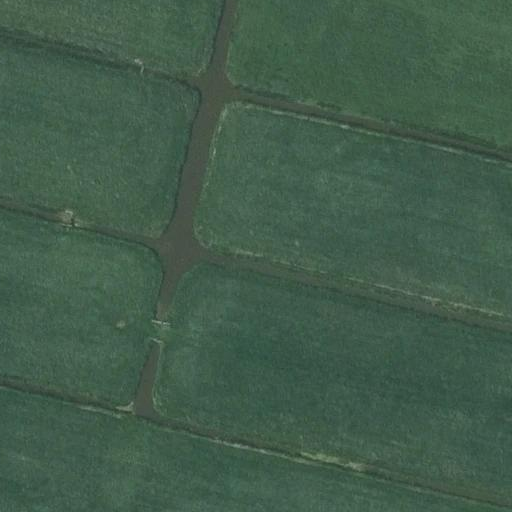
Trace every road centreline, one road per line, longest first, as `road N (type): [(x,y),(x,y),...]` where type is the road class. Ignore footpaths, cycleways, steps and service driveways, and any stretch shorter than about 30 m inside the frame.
road 1 (track): [(511,422),(0,292)]
road 2 (track): [(230,511),(0,459)]
